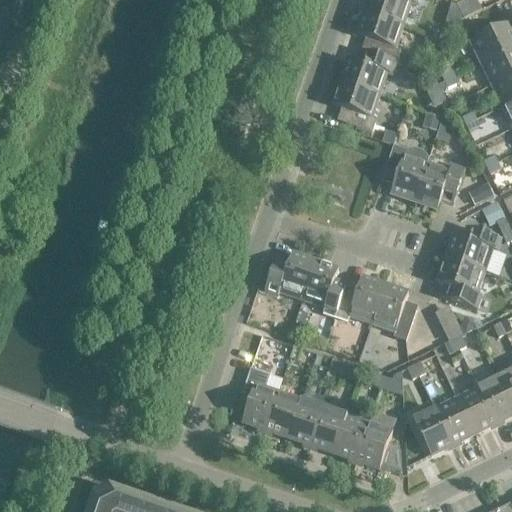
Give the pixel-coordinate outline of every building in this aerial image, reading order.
[(418,0),(400,0),(400,1),(397,0),(370,0),(365,15),(404,28),(411,5),(416,7),(418,0)] [(465,2),(458,6),(465,20),(472,17),(465,2)] [(404,28),(365,15),(357,38),(384,47),(380,59),(396,65),(400,52),(396,51),(404,28)] [(470,45),(481,67),(511,51),(511,38),(506,27),(470,45)] [(511,77),(511,51),(481,67),(491,88),(511,77)] [(396,65),(380,59),(376,71),(349,62),(341,85),(380,98),(387,75),(392,77),(396,65)] [(441,77),(444,84),(455,79),(451,72),(441,77)] [(511,104),(511,77),(491,88),(502,110),(511,104)] [(458,86),(455,79),(444,84),(448,91),(458,86)] [(380,98),(341,85),(333,108),(360,117),(356,130),(372,135),(376,122),(372,121),(380,98)] [(511,104),(502,110),(511,130),(511,104)] [(473,116),(462,121),(465,127),(476,122),(473,116)] [(479,129),(476,122),(465,127),(469,134),(479,129)] [(441,124),(436,137),(446,140),(450,127),(441,124)] [(385,132),(382,143),(393,147),(396,136),(385,132)] [(406,153),(393,149),(388,164),(400,169),(391,196),(414,204),(427,165),(429,161),(426,158),(423,155),(418,153),(414,151),(409,152),(406,153)] [(494,159),(483,164),(487,170),(497,165),(494,159)] [(450,173),(427,165),(414,204),(437,212),(447,185),(459,189),(464,173),(451,168),(450,173)] [(500,172),(497,165),(487,170),(490,177),(500,172)] [(488,187),(469,197),(475,209),(494,199),(488,187)] [(497,205),(483,212),(490,228),(505,221),(497,205)] [(454,239),(446,262),(484,275),(492,252),(497,254),(501,241),(485,236),(481,248),(454,239)] [(279,295),(302,303),(315,265),(291,257),(282,284),(270,280),(265,296),(277,300),(279,295)] [(484,275),(446,262),(438,285),(452,290),(451,293),(451,292),(447,302),(477,312),(481,300),(477,298),(484,275)] [(338,273),(315,265),(302,303),(325,311),(323,316),(335,320),(341,304),(329,300),(338,273)] [(352,308),(341,304),(335,320),(347,324),(349,319),(372,327),(385,289),(362,281),(352,308)] [(408,297),(385,289),(372,327),(395,335),(393,339),(406,344),(411,328),(399,324),(408,297)] [(448,312),(434,319),(447,345),(454,342),(461,338),(448,312)] [(511,333),(506,322),(500,326),(505,336),(511,333)] [(505,336),(500,326),(493,329),(498,339),(505,336)] [(461,338),(454,342),(459,352),(466,349),(461,338)] [(459,352),(454,342),(447,345),(452,355),(459,352)] [(301,351),(294,349),(290,360),(297,362),(301,351)] [(339,364),(332,362),(329,373),(336,375),(339,364)] [(346,367),(339,364),(336,375),(343,378),(346,367)] [(425,375),(420,365),(414,368),(419,379),(425,375)] [(419,379),(414,368),(407,371),(412,382),(419,379)] [(242,396),(251,399),(242,425),(265,433),(278,394),(266,390),(270,377),(251,371),(242,396)] [(511,373),(499,379),(511,405),(511,373)] [(385,380),(378,378),(374,389),(381,391),(385,380)] [(511,418),(511,405),(499,379),(478,390),(496,426),(511,418)] [(392,382),(385,380),(381,391),(388,393),(392,382)] [(496,426),(478,390),(456,401),(474,437),(496,426)] [(301,402),(278,394),(265,433),(288,440),(301,402)] [(474,437),(456,401),(435,411),(452,448),(474,437)] [(324,410),(301,402),(288,440),(311,448),(324,410)] [(347,417),(324,410),(311,448),(333,456),(347,417)] [(452,448),(435,411),(412,422),(430,458),(452,448)] [(369,425),(347,417),(333,456),(356,464),(369,425)] [(393,433),(369,425),(356,464),(379,472),(388,445),(393,433)] [(388,445),(379,472),(403,480),(399,449),(388,445)] [(179,511),(108,488),(99,492),(92,496),(86,511),(179,511)]
